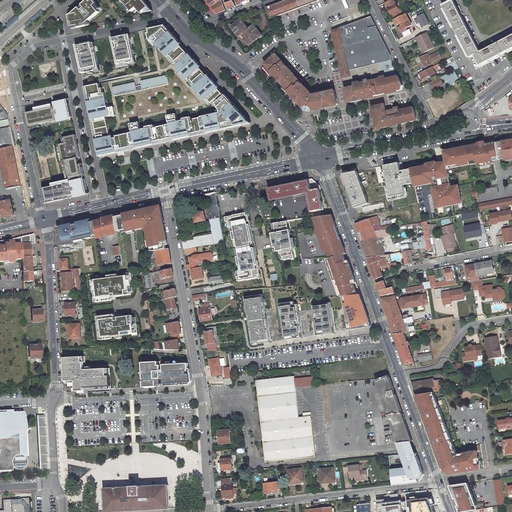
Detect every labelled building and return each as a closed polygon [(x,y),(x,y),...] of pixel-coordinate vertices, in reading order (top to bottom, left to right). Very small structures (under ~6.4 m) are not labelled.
[(69,15),(72,29),(87,26),(86,23),(89,20),(99,12),(94,6),(96,3),(93,0),(91,0),(90,1),(88,0),(87,0),(71,15),(69,15)] [(149,7),(142,0),(121,0),(132,11),(136,7),(141,13),(149,7)] [(208,0),(213,7),(217,11),(226,8),(223,0),(225,0),(228,7),(236,4),(233,0),(208,0)] [(283,0),(267,6),(271,17),(317,0),(283,0)] [(401,10),(396,2),(395,0),(389,0),(386,2),(393,15),(401,10)] [(455,0),(444,6),(471,58),(476,55),(481,66),(511,49),(511,33),(511,34),(511,36),(488,49),(486,47),(481,50),(479,46),(481,44),(479,39),(476,41),(461,12),(463,10),(461,5),(458,7),(455,0)] [(426,4),(420,7),(422,10),(423,9),(427,17),(431,15),(432,14),(426,4)] [(407,13),(395,19),(397,25),(401,23),(402,25),(398,27),(400,31),(403,32),(407,30),(406,27),(410,26),(412,31),(423,26),(420,20),(413,24),(411,20),(407,13)] [(372,15),(333,30),(343,78),(343,77),(346,87),(345,88),(348,101),(370,96),(376,95),(402,89),(404,85),(398,74),(394,66),(391,54),(372,15)] [(427,17),(427,19),(425,20),(428,27),(431,26),(429,22),(434,20),(431,15),(427,17)] [(260,34),(257,30),(259,29),(254,23),(248,27),(241,18),(232,25),(239,35),(242,33),(249,42),(260,34)] [(85,87),(100,157),(157,145),(253,125),(167,26),(154,28),(150,29),(151,42),(220,113),(180,122),(179,115),(169,116),(171,124),(144,129),(142,123),(133,124),(134,133),(113,137),(109,120),(119,117),(117,107),(112,108),(107,93),(105,94),(102,83),(85,87)] [(427,31),(416,37),(420,45),(422,44),(426,52),(435,47),(427,31)] [(128,33),(111,37),(117,64),(126,62),(127,63),(128,63),(128,62),(135,61),(130,36),(129,36),(128,33)] [(91,41),(75,45),(82,73),(89,72),(89,71),(91,70),(91,71),(99,70),(95,48),(93,49),(91,41)] [(432,63),(431,61),(441,56),(438,51),(430,56),(428,53),(427,54),(426,52),(425,53),(425,54),(421,57),(426,66),(432,63)] [(275,53),(260,66),(267,74),(272,79),(297,107),(303,111),(310,112),(315,111),(338,103),(335,89),(329,90),(313,91),(275,53)] [(433,66),(420,73),(423,78),(436,72),(433,66)] [(455,69),(441,76),(444,82),(445,81),(447,86),(460,79),(455,69)] [(169,76),(142,81),(143,86),(138,87),(137,83),(114,87),(116,96),(171,86),(169,76)] [(441,76),(432,81),(435,87),(444,82),(441,76)] [(438,95),(430,99),(438,115),(444,112),(439,102),(442,100),(438,95)] [(26,113),(29,126),(30,126),(39,124),(44,123),(59,120),(61,120),(68,118),(72,117),(69,103),(67,104),(66,100),(54,102),(54,103),(51,104),(51,107),(35,111),(26,113)] [(385,103),(372,106),(376,127),(378,129),(417,120),(416,111),(413,107),(400,109),(400,108),(387,110),(385,103)] [(0,128),(0,161),(6,189),(21,186),(12,146),(14,146),(10,127),(0,128)] [(74,197),(89,194),(76,135),(64,137),(64,138),(66,143),(63,144),(59,144),(60,146),(63,161),(65,172),(68,172),(71,183),(62,185),(61,182),(61,180),(42,185),(46,203),(68,198),(68,196),(74,195),(74,197)] [(499,157),(496,142),(489,143),(486,144),(485,142),(478,144),(467,146),(470,161),(477,160),(478,162),(478,164),(480,164),(488,163),(490,164),(494,163),(493,160),(493,158),(499,157)] [(414,183),(414,186),(431,183),(432,184),(437,205),(442,204),(442,206),(453,204),(452,201),(459,200),(458,196),(461,195),(459,185),(451,186),(448,169),(449,167),(451,164),(466,161),(467,164),(471,163),(470,161),(467,146),(444,150),(446,161),(411,168),(414,183)] [(345,173),(345,171),(358,168),(357,161),(338,165),(336,168),(338,174),(343,173),(345,173)] [(414,183),(411,168),(400,171),(399,162),(384,165),(390,197),(406,193),(404,184),(414,183)] [(345,173),(343,173),(355,208),(369,203),(357,171),(345,173)] [(61,182),(62,185),(71,183),(68,172),(65,172),(67,180),(61,182)] [(310,181),(268,189),(271,200),(308,193),(312,211),(323,209),(317,187),(310,181)] [(193,239),(182,242),(183,249),(196,247),(224,242),(214,192),(205,194),(213,234),(197,237),(193,239)] [(452,201),(453,204),(462,202),(461,195),(458,196),(459,200),(452,201)] [(8,196),(0,197),(0,209),(2,218),(14,215),(11,200),(9,200),(8,196)] [(511,197),(479,204),(481,211),(502,207),(510,205),(511,204),(511,197)] [(146,220),(145,218),(150,217),(150,220),(162,217),(159,205),(135,211),(136,222),(146,220)] [(510,205),(502,207),(502,212),(504,221),(511,219),(511,209),(511,210),(510,205)] [(134,210),(120,213),(120,218),(122,217),(124,233),(132,232),(137,264),(142,263),(141,253),(139,243),(138,233),(137,227),(136,222),(135,211),(134,210)] [(203,211),(190,214),(191,221),(194,220),(195,222),(205,220),(203,211)] [(246,213),(225,217),(227,227),(231,227),(240,270),(238,271),(239,276),(237,277),(238,281),(246,280),(259,278),(258,275),(260,275),(255,254),(248,219),(248,215),(246,216),(246,213)] [(498,213),(491,214),(492,218),(490,218),(491,225),(497,223),(497,222),(500,222),(498,213)] [(321,216),(313,217),(319,232),(321,232),(325,232),(326,234),(337,231),(331,214),(321,216)] [(150,217),(145,218),(146,220),(136,222),(137,227),(147,224),(149,231),(164,228),(163,223),(162,217),(150,220),(150,217)] [(377,217),(355,224),(357,231),(362,240),(361,242),(376,237),(374,231),(373,226),(379,224),(377,217)] [(109,218),(94,222),(96,238),(112,235),(112,233),(109,218)] [(94,236),(91,220),(62,227),(65,243),(94,236)] [(279,251),(281,260),(294,259),(292,248),(293,248),(290,230),(289,230),(287,221),(271,223),(273,233),(271,233),(272,237),(274,248),(276,247),(277,251),(279,251)] [(427,221),(422,222),(427,247),(432,246),(431,244),(434,243),(433,238),(430,238),(430,235),(433,234),(431,224),(428,224),(427,221)] [(147,224),(137,227),(138,233),(149,231),(147,224)] [(477,237),(477,235),(484,234),(482,224),(466,227),(468,238),(477,237)] [(446,245),(444,246),(445,250),(456,247),(453,235),(455,234),(453,226),(442,228),(444,237),(446,245)] [(505,242),(511,240),(511,237),(511,227),(502,229),(505,242)] [(381,230),(374,231),(376,237),(361,242),(367,258),(384,255),(379,237),(382,237),(381,230)] [(325,232),(321,232),(322,236),(326,235),(333,257),(343,253),(345,252),(337,231),(326,234),(325,232)] [(321,232),(319,232),(320,236),(319,237),(323,247),(324,247),(326,251),(328,251),(330,258),(333,257),(326,235),(322,236),(321,232)] [(165,233),(156,235),(157,240),(156,240),(158,250),(168,248),(165,233)] [(502,235),(492,236),(493,244),(503,242),(502,235)] [(30,258),(29,245),(33,245),(33,236),(20,238),(21,261),(21,267),(31,267),(35,267),(35,258),(30,258)] [(12,263),(12,261),(21,261),(20,238),(10,240),(0,242),(0,263),(3,263),(3,265),(7,265),(7,263),(12,263)] [(150,241),(139,243),(141,253),(148,252),(152,251),(150,241)] [(158,250),(152,251),(148,252),(149,258),(157,257),(159,264),(170,262),(169,255),(168,248),(158,250)] [(403,251),(405,265),(414,263),(411,250),(403,251)] [(186,265),(187,270),(191,269),(201,267),(206,266),(205,261),(211,260),(213,258),(212,254),(210,253),(188,257),(190,264),(186,265)] [(345,260),(343,253),(333,257),(330,258),(328,258),(332,269),(330,270),(334,280),(336,279),(342,295),(343,295),(360,293),(348,259),(345,260)] [(384,255),(367,258),(375,279),(382,276),(381,273),(382,272),(381,269),(383,269),(382,267),(388,265),(389,267),(390,269),(397,267),(396,263),(392,264),(390,257),(385,258),(384,255)] [(67,260),(59,260),(60,271),(68,270),(67,260)] [(491,262),(469,266),(471,277),(493,273),(491,262)] [(31,267),(21,267),(23,289),(32,288),(31,286),(26,287),(26,284),(32,284),(31,275),(31,267)] [(201,267),(191,269),(193,280),(203,278),(201,267)] [(171,268),(158,271),(159,278),(173,276),(172,272),(171,268)] [(445,274),(443,275),(444,278),(446,277),(448,286),(457,284),(455,277),(453,278),(451,268),(444,269),(445,274)] [(62,292),(73,291),(72,274),(76,273),(77,286),(81,286),(80,275),(79,269),(67,270),(67,274),(61,274),(61,282),(62,292)] [(124,273),(124,276),(130,275),(131,282),(133,281),(132,272),(124,273)] [(152,272),(144,273),(146,288),(155,286),(152,272)] [(108,278),(93,280),(94,292),(94,294),(95,298),(97,297),(97,302),(112,300),(112,295),(112,294),(115,293),(115,295),(115,296),(130,294),(129,292),(129,286),(131,285),(131,282),(130,275),(124,276),(118,277),(108,278)] [(222,276),(209,278),(210,285),(223,283),(222,276)] [(434,281),(430,282),(431,288),(441,286),(439,279),(434,280),(434,281)] [(472,282),(473,290),(479,289),(480,296),(485,295),(486,298),(493,297),(494,300),(500,299),(503,295),(502,291),(499,289),(496,289),(492,290),(491,285),(482,286),(481,280),(472,282)] [(383,281),(376,283),(382,298),(396,295),(393,287),(386,289),(383,281)] [(430,282),(422,283),(423,285),(407,288),(407,286),(398,288),(400,294),(427,289),(431,289),(431,288),(430,282)] [(496,288),(496,289),(499,289),(502,291),(503,295),(500,299),(494,300),(494,302),(501,300),(504,296),(504,290),(499,287),(496,288)] [(462,290),(441,293),(441,288),(434,289),(435,299),(442,298),(443,305),(451,304),(450,301),(464,299),(462,290)] [(175,289),(165,291),(166,298),(174,297),(177,297),(176,292),(175,289)] [(242,290),(234,290),(236,300),(237,306),(245,305),(242,290)] [(360,293),(343,295),(345,309),(365,307),(360,293)] [(245,301),(252,345),(270,342),(266,315),(263,294),(246,297),(247,301),(245,301)] [(397,300),(396,295),(382,298),(394,334),(404,332),(407,332),(404,324),(414,321),(412,316),(403,318),(400,309),(397,300)] [(426,295),(413,297),(415,307),(420,306),(420,304),(422,304),(422,306),(427,305),(426,295)] [(174,297),(166,298),(168,309),(169,308),(169,309),(176,308),(175,303),(174,297)] [(415,307),(413,297),(397,300),(400,309),(406,308),(405,307),(407,306),(408,308),(415,307)] [(280,309),(284,340),(302,337),(299,318),(297,304),(294,304),(293,301),(281,303),(282,309),(280,309)] [(75,303),(65,304),(65,310),(66,316),(76,316),(75,303)] [(209,303),(200,304),(201,309),(199,309),(201,321),(212,320),(209,303)] [(314,318),(316,335),(335,332),(331,307),(329,307),(328,303),(314,305),(315,309),(313,309),(314,318)] [(365,307),(345,309),(348,330),(371,326),(365,307)] [(41,311),(32,311),(32,323),(42,322),(41,317),(41,311)] [(115,319),(114,314),(101,316),(99,317),(100,322),(98,322),(100,338),(105,337),(111,336),(111,337),(117,336),(121,336),(131,335),(131,334),(131,331),(137,330),(136,324),(133,324),(133,318),(132,316),(123,317),(120,318),(118,318),(118,319),(118,321),(115,321),(115,319)] [(179,338),(178,334),(181,333),(180,327),(179,322),(163,325),(164,333),(170,332),(171,340),(179,338)] [(80,325),(67,325),(67,330),(68,335),(69,335),(69,339),(80,339),(80,325)] [(215,342),(214,338),(215,337),(215,334),(217,334),(215,326),(205,328),(206,331),(204,332),(207,347),(207,351),(218,351),(218,348),(215,347),(215,346),(210,346),(210,343),(215,342)] [(404,332),(394,334),(405,364),(415,363),(408,345),(410,344),(409,341),(407,342),(404,332)] [(498,357),(496,346),(498,345),(497,337),(485,339),(488,358),(498,357)] [(184,339),(166,343),(167,350),(185,350),(185,345),(184,339)] [(482,355),(481,345),(472,347),(469,347),(465,348),(466,352),(462,353),(463,361),(468,361),(467,357),(477,356),(482,355)] [(39,346),(29,347),(30,359),(40,358),(40,352),(39,346)] [(431,352),(416,355),(418,362),(433,359),(431,352)] [(84,357),(62,358),(63,378),(67,382),(77,382),(77,392),(87,392),(87,388),(112,387),(110,368),(86,369),(84,357)] [(219,358),(211,360),(213,368),(211,369),(212,375),(222,374),(219,358)] [(142,363),(144,387),(152,387),(161,386),(161,380),(164,379),(164,384),(169,383),(170,386),(179,385),(188,385),(192,381),(190,369),(188,369),(188,363),(160,366),(160,362),(142,363)] [(232,375),(227,375),(228,380),(224,380),(225,385),(234,385),(232,375)] [(388,375),(375,380),(381,396),(382,395),(382,397),(384,396),(383,394),(391,392),(394,390),(388,375)] [(294,378),(258,382),(258,392),(296,387),(294,378)] [(422,381),(412,383),(416,395),(433,392),(435,392),(443,391),(442,381),(435,382),(423,384),(422,381)] [(296,387),(258,392),(260,411),(298,406),(296,387)] [(384,396),(382,397),(384,401),(383,401),(388,415),(402,413),(394,390),(391,392),(383,394),(384,396)] [(434,396),(433,392),(416,395),(426,421),(431,432),(435,443),(438,450),(441,460),(445,470),(450,473),(456,472),(456,470),(462,469),(462,471),(480,469),(480,464),(478,465),(477,458),(479,458),(478,451),(464,453),(464,455),(459,456),(458,454),(457,450),(455,451),(453,446),(455,445),(453,442),(452,442),(451,439),(452,439),(448,428),(447,429),(443,419),(445,418),(440,405),(438,406),(436,403),(438,402),(436,395),(434,396)] [(298,406),(260,411),(262,429),(306,424),(305,417),(299,417),(298,406)] [(0,472),(13,471),(13,469),(14,469),(16,470),(17,471),(19,471),(22,471),(24,470),(25,469),(26,468),(27,465),(28,464),(27,461),(26,459),(25,457),(23,456),(22,456),(20,456),(19,442),(20,442),(21,440),(21,438),(20,436),(19,435),(28,431),(28,425),(27,419),(26,414),(24,411),(24,413),(21,413),(21,411),(0,411),(0,472)] [(402,413),(388,415),(398,443),(400,443),(411,442),(413,442),(403,413),(402,413)] [(43,417),(35,417),(37,470),(45,470),(43,417)] [(511,417),(508,418),(509,419),(505,420),(498,421),(499,429),(507,428),(511,427),(511,417)] [(306,424),(262,429),(265,462),(306,458),(305,453),(316,451),(312,423),(306,424)] [(230,431),(219,431),(219,444),(230,443),(230,431)] [(416,453),(411,442),(400,443),(401,450),(404,456),(405,456),(407,461),(405,461),(409,470),(403,471),(402,469),(390,470),(392,485),(416,482),(416,480),(417,480),(420,481),(426,474),(421,461),(419,462),(417,457),(418,456),(418,455),(418,454),(417,453),(416,453)] [(231,458),(219,459),(220,469),(221,469),(222,471),(232,470),(231,458)] [(360,465),(349,466),(351,478),(355,478),(361,477),(361,480),(367,480),(366,471),(363,472),(361,472),(360,465)] [(333,466),(320,468),(321,480),(329,479),(329,481),(335,481),(333,466)] [(301,469),(288,471),(289,483),(297,482),(297,485),(303,484),(301,469)] [(231,485),(230,478),(222,479),(224,498),(233,497),(233,496),(234,496),(233,485),(231,485)] [(506,505),(501,479),(494,480),(498,506),(506,505)] [(277,482),(264,484),(265,493),(278,492),(277,482)] [(458,506),(460,511),(474,510),(476,509),(473,500),(475,499),(472,491),(470,492),(466,483),(455,485),(452,490),(455,498),(459,497),(462,504),(458,506)] [(168,485),(105,488),(105,497),(102,497),(102,504),(105,504),(106,511),(105,511),(113,511),(163,509),(170,509),(170,508),(168,485)] [(20,497),(15,498),(15,499),(1,500),(2,511),(0,511),(27,511),(28,506),(29,506),(28,497),(20,498),(20,497)] [(430,511),(429,499),(416,500),(417,511),(430,511)] [(390,511),(389,503),(370,505),(370,503),(357,505),(357,511),(390,511)]
